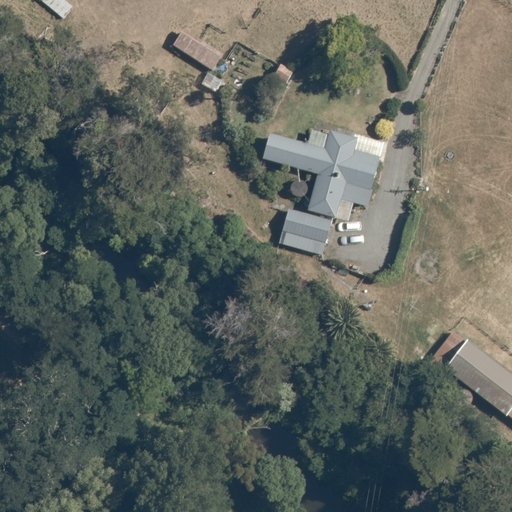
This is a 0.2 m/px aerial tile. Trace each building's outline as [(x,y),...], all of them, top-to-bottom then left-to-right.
[(73,7),(65,0),(40,0),(63,19),(73,7)] [(221,55),(180,30),(171,44),(212,70),(221,55)] [(382,144),(311,128),(308,143),(268,134),(262,161),(316,173),(308,211),(348,220),(353,202),(368,206),(382,144)] [(331,221),(288,208),(278,242),(321,255),(331,221)] [(511,376),(466,340),(443,369),(511,424),(511,376)]
